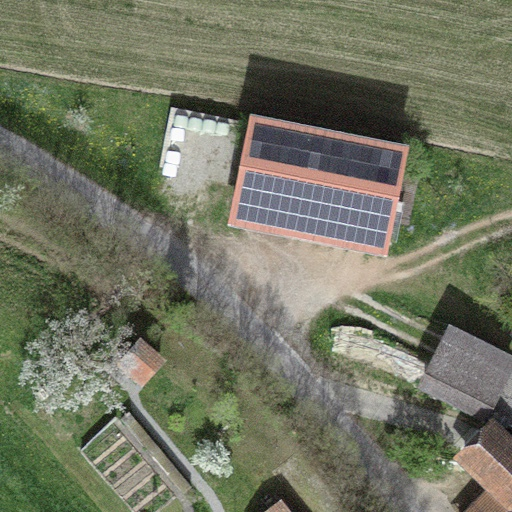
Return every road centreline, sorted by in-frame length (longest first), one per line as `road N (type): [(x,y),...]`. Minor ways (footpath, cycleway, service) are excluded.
road 1 (residential): [(0,147),(199,284),(336,412),(421,511)]
road 2 (track): [(281,363),(291,312),(329,274),(442,270),(511,227)]
